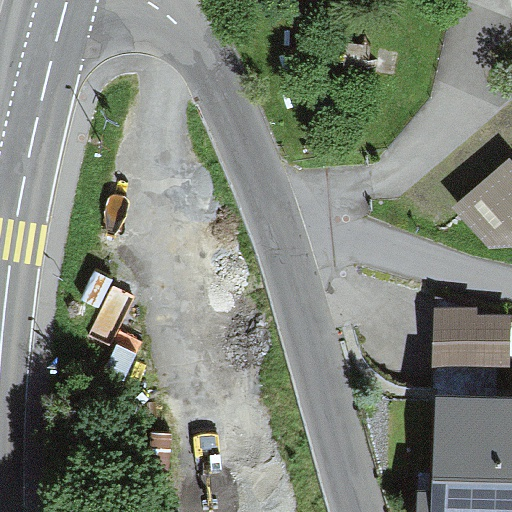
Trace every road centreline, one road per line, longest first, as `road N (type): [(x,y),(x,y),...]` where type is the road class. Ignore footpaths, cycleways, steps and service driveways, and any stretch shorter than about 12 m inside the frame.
road 1 (residential): [(142,0),(198,51),(245,156),(356,511)]
road 2 (tertiary): [(66,0),(10,242),(0,350)]
